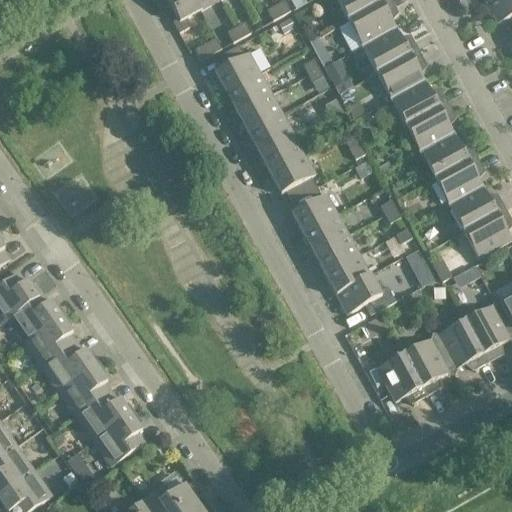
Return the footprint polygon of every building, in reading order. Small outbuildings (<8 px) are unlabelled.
[(200,14),(192,0),(165,0),(177,22),(172,25),(179,36),(189,31),(187,21),(200,14)] [(220,3),(218,0),(192,0),(200,14),(220,3)] [(334,0),(348,24),(390,1),(389,0),(334,0)] [(511,0),(493,0),(485,5),(497,27),(511,18),(511,0)] [(397,14),(390,1),(348,24),(362,50),(396,32),(389,19),(397,14)] [(284,4),(275,8),(281,19),(290,14),(284,4)] [(281,19),(275,8),(266,13),(272,24),(281,19)] [(290,21),(279,28),(283,36),(294,30),(290,21)] [(244,26),(235,30),(241,41),(250,36),(244,26)] [(241,41),(235,30),(226,35),(232,46),(241,41)] [(402,44),(396,32),(362,50),(376,76),(418,53),(411,40),(402,44)] [(194,53),(200,64),(221,52),(215,41),(194,53)] [(238,48),(217,60),(223,70),(214,75),(225,96),(260,77),(248,56),(244,59),(238,48)] [(426,67),(418,53),(376,76),(391,103),(424,84),(417,72),(426,67)] [(326,54),(317,59),(323,69),(332,64),(326,54)] [(318,71),(313,63),(303,68),(307,77),(318,71)] [(323,80),(318,71),(307,77),(312,86),(323,80)] [(271,97),(260,77),(225,96),(236,116),(271,97)] [(345,77),(332,84),(339,96),(352,89),(345,77)] [(431,97),(424,84),(391,103),(405,129),(447,106),(440,92),(431,97)] [(282,117),(271,97),(236,116),(247,136),(282,117)] [(340,111),(335,102),(325,108),(329,117),(340,111)] [(358,106),(348,111),(354,121),(364,116),(358,106)] [(455,119),(447,106),(405,129),(420,155),(453,137),(446,124),(455,119)] [(345,120),(340,111),(329,117),(334,126),(345,120)] [(293,137),(282,117),(247,136),(258,156),(293,137)] [(303,157),(293,137),(258,156),(269,176),(303,157)] [(460,150),(453,137),(420,155),(434,182),(476,159),(469,145),(460,150)] [(355,139),(345,144),(355,163),(365,158),(355,139)] [(315,178),(303,157),(269,176),(280,197),(290,192),(295,202),(316,190),(311,181),(315,178)] [(484,173),(476,159),(434,182),(449,208),(482,190),(475,177),(484,173)] [(387,167),(380,171),(382,176),(390,172),(387,167)] [(321,200),(316,190),(295,202),(300,211),(291,216),(302,237),(337,218),(325,198),(321,200)] [(489,203),(482,190),(449,208),(463,235),(505,212),(497,198),(489,203)] [(396,212),(391,204),(380,210),(385,218),(396,212)] [(400,221),(396,212),(385,218),(389,227),(400,221)] [(511,225),(511,224),(505,212),(463,235),(478,262),(511,243),(504,230),(511,225)] [(348,238),(337,218),(302,237),(313,257),(348,238)] [(412,242),(406,232),(396,238),(401,248),(412,242)] [(0,246),(4,244),(0,237),(0,269),(9,263),(0,250),(0,246)] [(359,258),(348,238),(313,257),(324,277),(359,258)] [(370,278),(359,258),(324,277),(335,297),(370,278)] [(425,268),(413,275),(421,290),(433,283),(425,268)] [(445,269),(436,275),(441,284),(450,279),(445,269)] [(473,269),(463,275),(468,285),(479,280),(473,269)] [(0,322),(3,326),(7,323),(6,322),(42,297),(35,287),(29,291),(18,276),(0,288),(0,322)] [(377,292),(370,278),(335,297),(346,318),(368,306),(374,317),(395,305),(386,290),(377,292)] [(443,290),(433,291),(434,301),(444,300),(443,290)] [(52,312),(42,297),(6,322),(7,323),(14,333),(16,332),(25,346),(65,318),(58,307),(52,312)] [(511,297),(499,304),(509,322),(500,327),(509,343),(511,343),(511,297)] [(491,309),(464,323),(487,366),(501,358),(496,350),(509,343),(500,327),(509,322),(499,304),(492,302),(491,309)] [(404,309),(403,318),(414,319),(415,310),(404,309)] [(72,328),(65,318),(25,346),(35,360),(33,361),(41,371),(76,346),(66,332),(72,328)] [(381,319),(371,324),(377,335),(387,330),(381,319)] [(487,366),(464,323),(438,338),(448,356),(439,361),(447,376),(454,378),(456,371),(469,364),(473,373),(487,366)] [(429,343),(403,357),(426,399),(440,392),(435,383),(447,376),(439,361),(448,356),(438,338),(431,336),(429,343)] [(86,360),(76,346),(41,371),(48,382),(50,381),(60,395),(99,366),(92,356),(86,360)] [(426,399),(403,357),(376,372),(394,405),(408,398),(412,406),(426,399)] [(107,377),(99,366),(60,395),(70,409),(68,410),(75,420),(111,395),(101,381),(107,377)] [(121,410),(111,395),(75,420),(83,431),(85,430),(95,444),(134,416),(127,406),(121,410)] [(141,426),(134,416),(95,444),(104,457),(103,459),(111,470),(146,445),(135,430),(141,426)] [(7,440),(0,429),(0,461),(17,449),(9,439),(7,440)] [(57,434),(50,439),(56,447),(63,442),(57,434)] [(24,460),(17,449),(0,461),(0,497),(32,475),(22,461),(24,460)] [(88,474),(78,481),(85,490),(94,483),(88,474)] [(42,489),(32,475),(0,497),(0,511),(6,509),(7,511),(33,511),(52,499),(44,488),(42,489)] [(70,475),(62,480),(69,490),(77,485),(70,475)] [(176,479),(163,488),(143,503),(149,511),(201,511),(184,487),(183,488),(176,479)] [(149,511),(143,503),(129,511),(149,511)]
